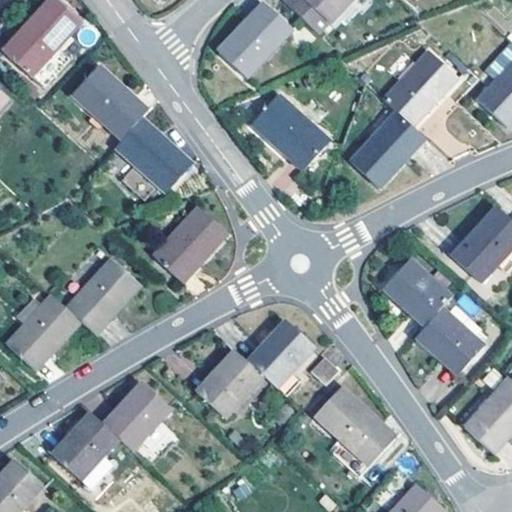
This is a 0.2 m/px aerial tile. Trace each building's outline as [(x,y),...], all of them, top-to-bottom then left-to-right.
[(34,77),(59,50),(82,25),(55,0),(52,0),(15,39),(20,45),(9,58),(32,79),(34,77)] [(288,0),(286,3),(321,36),(353,0),(288,0)] [(258,22),(269,10),(264,5),(253,17),(258,22)] [(292,30),(269,10),(258,22),(253,17),(219,53),(248,79),(292,30)] [(20,45),(15,39),(3,52),(9,58),(20,45)] [(495,86),(511,66),(511,50),(509,48),(484,75),(495,86)] [(70,61),(59,50),(34,77),(44,88),(70,61)] [(396,113),(407,124),(420,110),(426,116),(459,79),(430,53),(384,102),(396,113)] [(511,66),(495,86),(479,103),(508,129),(511,124),(511,66)] [(131,108),(137,101),(101,68),(73,98),(123,143),(144,119),(131,108)] [(0,112),(11,101),(0,89),(0,112)] [(254,126),(289,159),(295,154),(308,166),(329,143),(280,98),(254,126)] [(150,113),(137,101),(131,108),(144,119),(150,113)] [(407,124),(414,129),(426,116),(420,110),(407,124)] [(407,124),(396,113),(352,163),(381,190),(414,152),(408,146),(420,134),(414,129),(407,124)] [(175,160),(180,153),(144,119),(123,143),(116,150),(129,161),(123,167),(124,176),(138,188),(146,187),(152,182),(167,195),(188,171),(175,160)] [(408,146),(414,152),(425,140),(420,134),(408,146)] [(193,166),(180,153),(175,160),(188,171),(193,166)] [(295,154),(289,159),(303,172),(308,166),(295,154)] [(189,268),(194,273),(229,235),(199,209),(154,259),(177,280),(189,268)] [(511,222),(497,209),(464,245),(470,251),(457,264),(481,286),(511,251),(511,222)] [(470,251),(464,245),(451,259),(457,264),(470,251)] [(80,325),(89,333),(102,320),(107,325),(142,286),(114,260),(66,311),(80,325)] [(384,290),(412,316),(418,311),(430,323),(443,310),(451,300),(410,261),(384,290)] [(189,268),(177,280),(183,286),(194,273),(189,268)] [(7,347),(32,370),(43,356),(48,361),(80,325),(66,311),(52,298),(7,347)] [(416,339),(446,366),(450,360),(463,373),(485,349),(443,310),(430,323),(425,329),(416,339)] [(418,311),(412,316),(425,329),(430,323),(418,311)] [(95,339),(107,325),(102,320),(89,333),(95,339)] [(287,323),(259,352),(264,357),(253,369),(264,380),(276,391),(315,349),(287,323)] [(264,357),(259,352),(247,364),(253,369),(264,357)] [(235,353),(208,381),(213,387),(202,400),(226,421),(264,380),(253,369),(247,364),(235,353)] [(37,374),(48,361),(43,356),(32,370),(37,374)] [(326,359),(312,374),(326,387),(339,373),(326,359)] [(450,360),(446,366),(459,377),(463,373),(450,360)] [(464,430),(488,452),(501,439),(506,443),(511,436),(511,382),(509,380),(464,430)] [(213,387),(208,381),(196,394),(202,400),(213,387)] [(121,418),(109,431),(120,441),(133,453),(144,441),(157,427),(171,411),(143,385),(115,414),(121,418)] [(385,428),(343,389),(315,418),(371,469),(392,446),(379,433),(385,428)] [(104,426),(109,431),(121,418),(115,414),(104,426)] [(70,449),(58,463),(89,492),(110,469),(101,460),(120,441),(109,431),(104,426),(92,415),(64,445),(70,449)] [(157,427),(144,441),(154,451),(168,437),(157,427)] [(398,440),(385,428),(379,433),(392,446),(398,440)] [(501,439),(488,452),(494,458),(506,443),(501,439)] [(70,449),(64,445),(52,457),(58,463),(70,449)] [(0,511),(23,511),(44,490),(15,463),(0,478),(0,511)] [(444,511),(417,485),(392,511),(444,511)]
